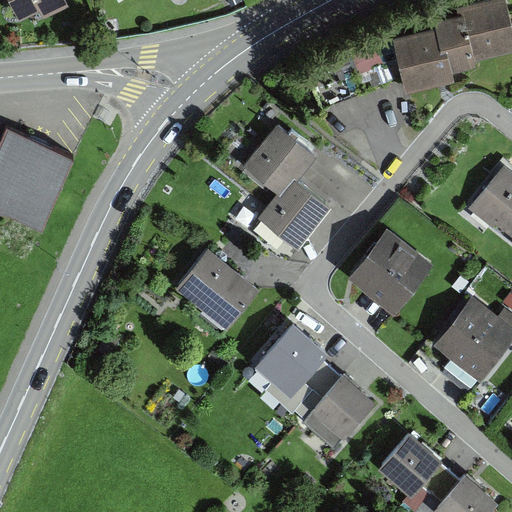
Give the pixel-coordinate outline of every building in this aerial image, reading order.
[(71,5),(68,0),(12,0),(25,26),(71,5)] [(425,33),(382,43),(395,101),(445,89),(442,82),(468,76),(467,69),(511,59),(511,25),(502,27),(497,4),(448,12),(448,21),(426,25),(425,33)] [(299,177),(316,155),(277,123),(243,166),(278,193),(259,217),(300,250),(335,205),(299,177)] [(0,209),(46,231),(80,157),(9,124),(0,142),(0,209)] [(511,166),(505,161),(470,207),(490,222),(494,217),(511,230),(511,166)] [(385,322),(424,274),(376,236),(338,284),(385,322)] [(225,329),(261,285),(211,244),(179,284),(207,307),(203,311),(225,329)] [(463,401),(473,389),(511,342),(505,338),(511,331),(497,319),(491,326),(463,305),(423,355),(439,367),(432,377),(463,401)] [(293,325),(262,361),(295,390),(327,355),(293,325)] [(103,347),(95,363),(108,370),(116,354),(103,347)] [(346,441),(377,405),(343,377),(313,413),(346,441)] [(421,486),(444,460),(411,430),(379,466),(411,495),(406,501),(414,509),(429,493),(421,486)] [(279,468),(289,457),(281,449),(271,460),(279,468)] [(438,511),(490,511),(500,501),(466,472),(435,509),(438,511)]
